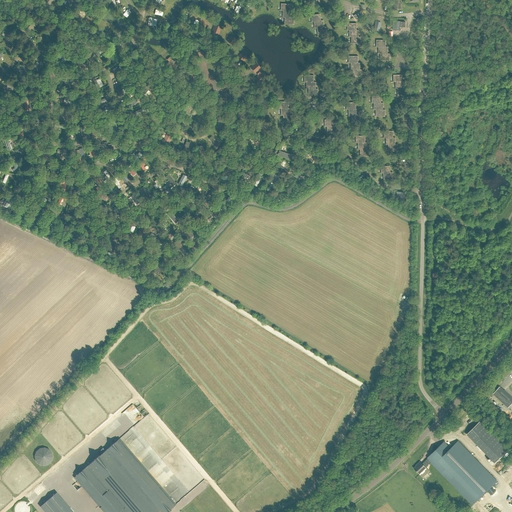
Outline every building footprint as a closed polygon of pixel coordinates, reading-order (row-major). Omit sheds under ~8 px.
[(75,19),(82,22),(88,11),(81,7),(75,19)] [(314,22),(321,21),(320,14),(311,15),(312,22),(314,22)] [(194,15),(191,22),(197,25),(201,18),(194,15)] [(405,23),(406,22),(393,21),(393,30),(400,31),(400,27),(405,28),(405,23)] [(219,35),(222,27),(214,24),(211,32),(219,35)] [(54,34),(46,32),(44,40),(52,42),(54,34)] [(233,45),(237,39),(231,34),(226,41),(233,45)] [(243,63),(248,57),(242,51),(236,57),(243,63)] [(177,63),(174,61),(169,67),(172,70),(177,63)] [(257,74),(260,72),(259,70),(261,68),(256,62),(250,67),(255,73),(256,73),(257,74)] [(260,72),(257,74),(258,75),(255,77),(260,83),(266,78),(261,72),(261,73),(260,72)] [(149,99),(159,94),(156,88),(146,94),(149,99)] [(186,113),(195,106),(191,101),(182,108),(186,113)] [(141,165),(143,164),(141,161),(136,164),(141,172),(144,170),(141,165)] [(222,175),(229,177),(232,166),(225,164),(222,175)] [(122,176),(117,180),(120,185),(125,180),(122,176)] [(111,181),(116,188),(120,186),(114,179),(111,181)] [(406,201),(407,193),(397,191),(396,195),(388,194),(387,199),(406,201)] [(57,204),(65,200),(62,196),(55,200),(57,204)] [(508,408),(511,402),(511,397),(500,387),(493,394),(508,408)] [(479,422),(466,434),(495,463),(508,450),(479,422)] [(166,511),(175,505),(118,439),(75,476),(105,511),(158,511),(160,511),(166,511)] [(426,467),(431,462),(472,505),(496,481),(458,441),(451,448),(444,442),(422,463),(420,461),(417,464),(418,465),(414,468),(420,474),(426,468),(426,467)] [(43,466),(48,465),(51,462),(53,457),(52,452),(49,449),(44,447),(39,448),(36,451),(34,456),(35,460),(38,464),(43,466)] [(69,511),(55,494),(42,505),(47,511),(69,511)]
